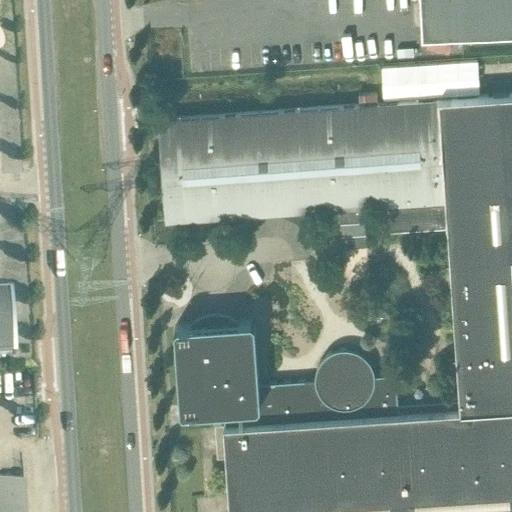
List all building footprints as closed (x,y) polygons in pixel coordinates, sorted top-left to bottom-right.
[(511,0),(421,0),(424,35),(511,30),(511,0)] [(315,376),(315,378),(259,382),(255,320),(252,317),(178,322),(175,325),(181,407),(184,410),(222,407),(224,422),(216,423),(218,456),(226,455),(230,511),(511,511),(511,91),(160,117),(167,218),(385,203),(387,228),(448,224),(460,398),(398,402),(396,372),(375,373),(375,372),(375,371),(374,370),(374,369),(374,368),(374,367),(373,366),(373,365),(373,364),(372,363),(372,362),(371,361),(371,360),(370,360),(370,359),(369,358),(369,357),(368,357),(368,356),(367,356),(367,355),(366,355),(366,354),(365,354),(364,353),(364,352),(363,352),(362,351),(361,351),(360,350),(359,350),(358,349),(357,349),(356,348),(355,348),(354,348),(353,347),(352,347),(351,347),(350,347),(349,346),(348,346),(347,346),(346,346),(345,346),(344,346),(343,346),(342,346),(341,347),(340,347),(339,347),(338,347),(337,347),(336,348),(335,348),(334,349),(333,349),(332,349),(331,350),(330,350),(330,351),(329,351),(328,352),(327,352),(327,353),(325,354),(324,355),(323,356),(322,357),(322,358),(321,359),(320,360),(319,362),(318,363),(318,364),(317,366),(317,367),(317,368),(316,369),(316,371),(316,372),(316,374),(315,375),(315,376)] [(342,246),(366,245),(364,204),(340,206),(342,246)] [(0,356),(15,356),(11,292),(0,292),(0,356)] [(0,511),(25,511),(24,487),(0,488),(0,511)]
